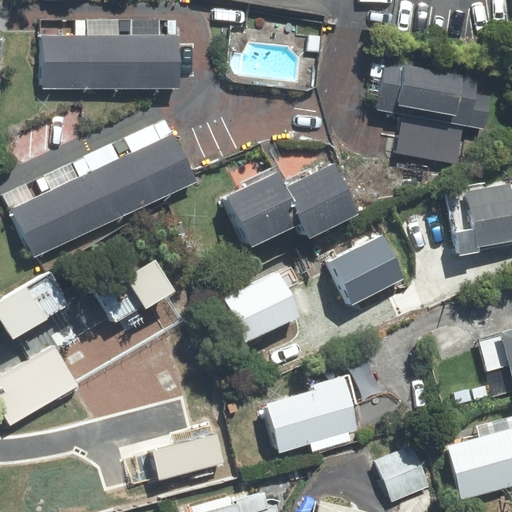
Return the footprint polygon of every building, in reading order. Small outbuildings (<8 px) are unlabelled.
[(174,21),(37,22),(38,92),(174,92),(174,21)] [(376,55),(366,113),(397,118),(391,154),(455,165),(460,129),(482,132),(491,73),(376,55)] [(163,120),(0,195),(0,197),(29,261),(194,185),(163,120)] [(270,173),(218,198),(242,250),(291,227),(298,242),(352,217),(328,165),(278,189),(270,173)] [(449,234),(453,256),(473,253),(472,249),(511,241),(511,190),(508,191),(507,184),(460,193),(467,231),(449,234)] [(149,257),(90,291),(110,326),(170,292),(149,257)] [(45,272),(0,297),(0,334),(4,342),(66,307),(45,272)] [(511,328),(495,333),(509,384),(511,382),(511,328)] [(50,346),(0,375),(0,420),(5,429),(75,387),(50,346)] [(346,376),(257,402),(273,456),(362,430),(346,376)] [(442,447),(457,501),(511,486),(511,415),(471,427),(474,439),(442,447)] [(212,432),(148,450),(156,480),(219,463),(212,432)] [(409,444),(371,460),(390,505),(428,489),(409,444)] [(275,511),(269,489),(184,510),(184,511),(275,511)] [(363,511),(311,501),(308,511),(363,511)]
